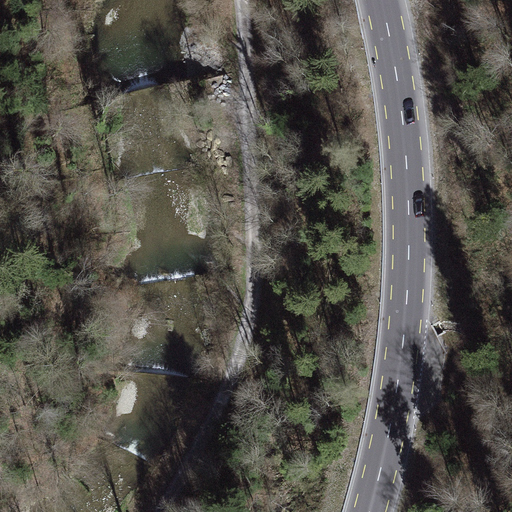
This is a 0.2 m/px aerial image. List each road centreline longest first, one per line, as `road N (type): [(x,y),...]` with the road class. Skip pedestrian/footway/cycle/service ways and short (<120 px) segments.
road 1 (track): [(156,511),(226,386),(248,321),(252,240),(238,0)]
road 2 (secondary): [(372,511),(406,397),(429,259),(403,61),(387,0)]
